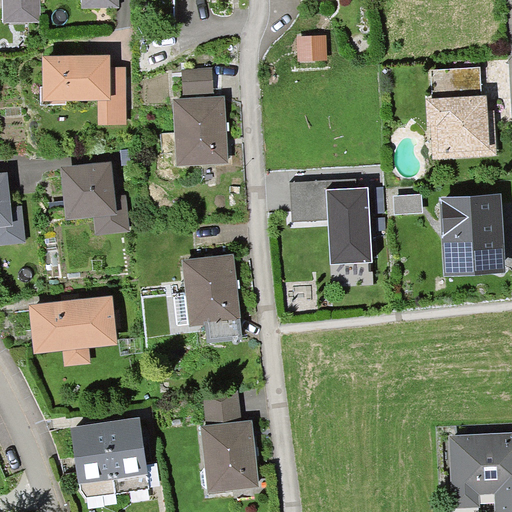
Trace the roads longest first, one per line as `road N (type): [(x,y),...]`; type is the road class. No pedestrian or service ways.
road 1 (residential): [(290,511),(248,54),(259,0)]
road 2 (residential): [(0,382),(53,511)]
